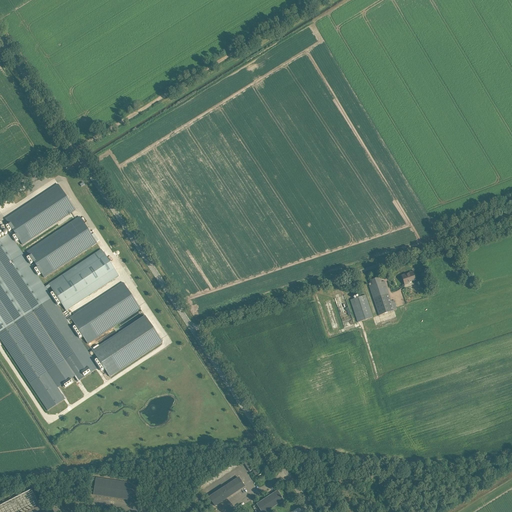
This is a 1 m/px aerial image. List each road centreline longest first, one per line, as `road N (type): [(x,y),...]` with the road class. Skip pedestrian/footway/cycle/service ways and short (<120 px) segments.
road 1 (track): [(0,197),(317,0)]
road 2 (tertiary): [(191,328),(0,36)]
road 3 (unclassified): [(191,328),(511,218)]
road 4 (tertiary): [(313,511),(191,328)]
